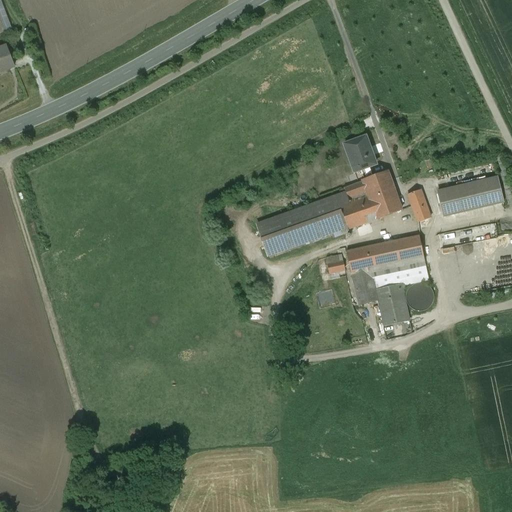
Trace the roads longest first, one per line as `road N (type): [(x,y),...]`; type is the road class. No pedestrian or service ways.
road 1 (track): [(1,160),(87,447),(109,473),(165,493)]
road 2 (primary): [(253,0),(105,84),(0,132)]
road 3 (track): [(444,0),(511,144)]
